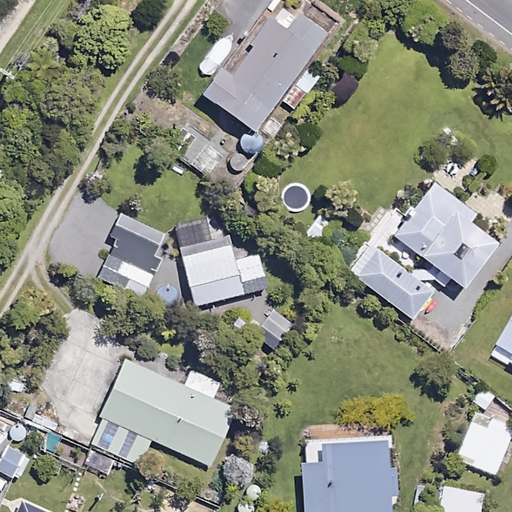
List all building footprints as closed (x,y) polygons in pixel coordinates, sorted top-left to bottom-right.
[(323,27),(327,21),(316,12),(311,18),(290,3),(278,20),(273,16),(257,38),(263,43),(239,75),(230,68),(209,96),(260,133),(284,100),(298,109),(321,77),(307,67),(332,34),(323,27)] [(480,214),(435,180),(387,245),(406,259),(414,248),(433,261),(426,270),(447,285),(454,276),(471,289),(504,244),(474,222),(480,214)] [(341,223),(325,208),(305,231),(321,246),(341,223)] [(173,235),(128,215),(101,278),(147,297),(173,235)] [(437,292),(373,244),(353,271),(416,319),(437,292)] [(237,260),(234,246),(185,257),(191,284),(182,286),(187,308),(270,288),(262,254),(237,260)] [(511,329),(499,351),(511,358),(511,329)] [(185,386),(129,362),(94,445),(143,466),(155,439),(216,465),(239,410),(215,400),(223,381),(192,368),(185,386)] [(511,444),(511,424),(479,412),(461,458),(500,474),(511,444)] [(36,430),(17,421),(5,448),(25,457),(36,430)] [(391,422),(314,425),(317,511),(408,511),(407,469),(401,469),(399,441),(392,441),(391,422)] [(484,511),(488,494),(449,486),(444,511),(484,511)]
